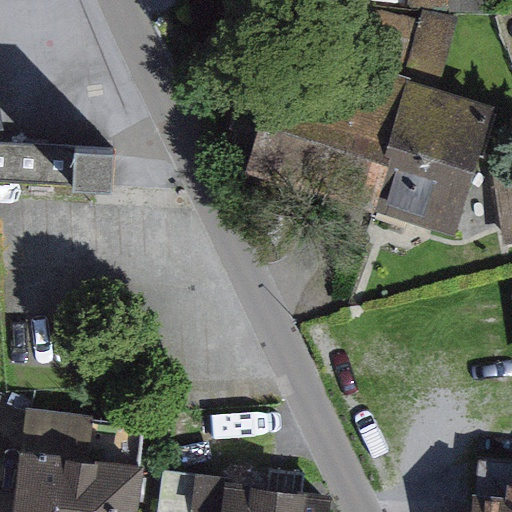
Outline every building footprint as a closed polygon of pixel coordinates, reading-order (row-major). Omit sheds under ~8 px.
[(500,102),(287,34),(247,159),(460,227),(500,102)] [(0,100),(0,184),(112,192),(112,152),(7,146),(0,100)] [(32,408),(28,450),(146,464),(151,421),(32,408)] [(28,450),(23,449),(16,511),(142,511),(149,464),(146,464),(28,450)] [(481,511),(511,511),(511,465),(487,463),(481,511)] [(165,511),(227,511),(231,480),(171,473),(165,511)] [(336,511),(338,493),(231,480),(227,511),(336,511)]
